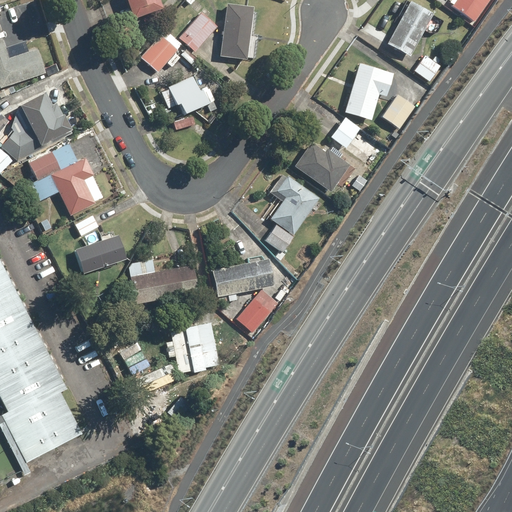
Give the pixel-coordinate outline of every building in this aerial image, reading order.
[(155,0),(124,0),(131,20),(159,11),(155,0)] [(458,0),(453,9),(476,23),(490,0),(458,0)] [(411,57),(424,32),(436,39),(445,21),(433,14),(410,3),(388,45),(411,57)] [(252,8),(225,4),(218,58),(245,61),(252,8)] [(217,29),(200,14),(178,38),(195,53),(217,29)] [(157,75),(167,64),(170,68),(180,58),(176,55),(183,48),(165,30),(138,57),(157,75)] [(9,37),(0,40),(0,89),(0,90),(43,76),(34,49),(15,55),(9,37)] [(425,56),(414,71),(429,81),(439,66),(425,56)] [(392,72),(357,63),(344,111),(369,118),(376,93),(385,95),(392,72)] [(194,79),(160,94),(167,110),(177,105),(182,117),(207,106),(210,112),(216,109),(207,89),(200,92),(194,79)] [(50,147),(48,143),(70,133),(57,103),(51,106),(46,94),(19,107),(29,128),(19,133),(14,129),(0,148),(0,150),(14,163),(50,147)] [(414,106),(397,94),(382,115),(399,127),(414,106)] [(215,117),(201,110),(198,116),(211,124),(215,117)] [(0,116),(0,141),(12,127),(0,116)] [(194,126),(192,117),(172,122),(175,132),(194,126)] [(359,128),(344,118),(330,137),(344,148),(356,132),(359,128)] [(379,148),(356,132),(344,148),(357,157),(361,151),(371,159),(379,148)] [(331,145),(326,152),(311,140),(293,165),(329,191),(347,167),(337,159),(342,153),(331,145)] [(77,163),(68,144),(28,163),(36,181),(23,187),(32,206),(58,193),(70,219),(94,207),(82,182),(91,177),(83,160),(77,163)] [(318,201),(282,175),(269,192),(281,201),(269,218),(275,223),(261,242),(279,255),(318,201)] [(74,226),(75,227),(60,235),(64,241),(78,233),(80,237),(98,228),(92,216),(74,226)] [(125,262),(116,235),(72,249),(81,275),(125,262)] [(128,264),(135,305),(196,294),(191,265),(153,272),(151,260),(128,264)] [(210,270),(214,296),(270,286),(266,260),(210,270)] [(87,429),(0,263),(0,396),(8,411),(0,415),(24,461),(87,429)] [(464,343),(492,296),(475,287),(447,333),(464,343)] [(277,303),(260,289),(235,320),(251,334),(277,303)] [(217,366),(208,322),(169,329),(171,341),(164,342),(167,358),(174,357),(177,374),(217,366)] [(443,340),(438,347),(455,358),(460,351),(443,340)] [(436,349),(431,356),(449,368),(453,361),(436,349)]
